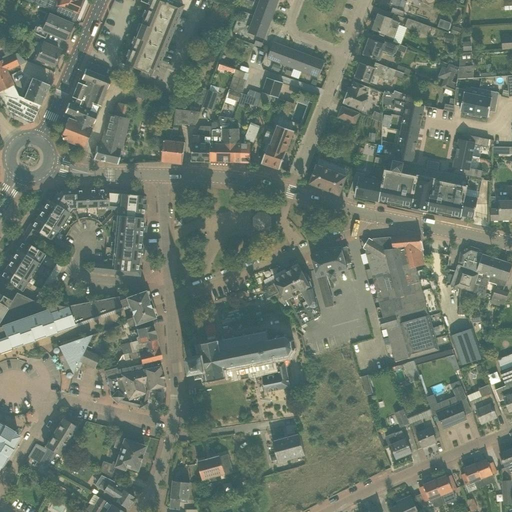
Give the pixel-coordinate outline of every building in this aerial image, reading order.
[(24,0),(56,13),(74,20),(81,1),(78,0),(24,0)] [(180,9),(181,10),(187,12),(191,0),(152,0),(150,5),(149,4),(146,11),(147,12),(145,18),(143,18),(141,25),(142,25),(139,31),(138,31),(135,38),(137,39),(134,45),(133,44),(130,51),(131,52),(129,58),(127,57),(124,64),(140,71),(138,76),(149,80),(150,77),(154,79),(158,68),(157,67),(159,62),(159,63),(163,54),(162,54),(164,49),(165,49),(170,36),(170,35),(172,31),(179,15),(178,14),(180,9)] [(277,5),(264,0),(260,0),(254,16),(271,22),(277,5)] [(404,12),(393,8),(391,12),(402,17),(404,12)] [(48,33),(65,40),(72,24),(46,13),(44,18),(45,22),(43,27),(38,25),(35,26),(32,32),(33,33),(45,38),(48,33)] [(237,19),(244,21),(246,15),(239,13),(237,19)] [(391,19),(379,14),(373,30),(386,34),(385,37),(394,40),(400,23),(391,20),(391,19)] [(264,39),(271,22),(254,16),(248,33),(264,39)] [(407,19),(404,27),(407,28),(434,37),(437,29),(407,19)] [(451,34),(460,36),(462,29),(453,26),(451,34)] [(36,58),(54,66),(59,53),(54,51),(55,48),(43,43),(45,38),(33,33),(30,40),(39,44),(39,42),(43,43),(36,58)] [(453,43),(454,36),(445,35),(445,42),(453,43)] [(502,50),(511,49),(511,36),(502,37),(502,50)] [(370,39),(367,45),(366,45),(363,54),(379,59),(380,59),(383,52),(395,57),(399,44),(384,38),(382,44),(370,39)] [(472,50),(472,41),(463,41),(464,51),(472,50)] [(291,49),(274,42),(268,59),(285,65),(291,49)] [(405,53),(407,47),(401,44),(399,50),(405,53)] [(0,91),(13,86),(12,83),(24,78),(20,71),(9,76),(6,71),(18,65),(11,48),(2,52),(5,58),(0,60),(0,91)] [(308,55),(291,49),(285,65),(302,71),(308,55)] [(461,52),(459,67),(466,66),(467,59),(473,58),(472,51),(461,52)] [(308,55),(302,71),(319,78),(325,62),(308,55)] [(354,76),(356,77),(356,78),(370,83),(370,82),(377,84),(380,77),(392,81),(397,70),(375,62),(375,63),(374,68),(361,63),(358,70),(357,70),(354,76)] [(225,70),(234,73),(236,68),(220,63),(218,70),(224,72),(225,70)] [(458,67),(449,64),(447,70),(451,71),(448,79),(446,78),(443,87),(455,92),(456,83),(452,82),(455,73),(457,73),(458,67)] [(397,70),(409,75),(411,70),(399,65),(397,70)] [(459,67),(457,76),(457,79),(474,78),(473,66),(466,66),(459,67)] [(68,103),(64,113),(69,115),(61,135),(60,135),(61,136),(62,139),(62,140),(63,140),(82,148),(83,148),(110,79),(85,69),(81,79),(83,80),(81,84),(78,83),(72,97),(72,98),(70,104),(68,103)] [(229,89),(242,94),(247,80),(233,76),(229,89)] [(31,78),(23,98),(40,106),(48,86),(31,78)] [(283,83),(268,78),(263,93),(278,98),(283,83)] [(350,88),(344,103),(363,111),(368,96),(367,94),(369,88),(354,82),(351,89),(350,88)] [(19,98),(13,86),(0,91),(0,97),(9,113),(29,124),(33,122),(40,106),(23,98),(19,98)] [(133,96),(146,100),(149,93),(136,88),(133,96)] [(479,88),(478,95),(474,116),(481,118),(481,115),(488,117),(491,106),(496,107),(499,93),(479,88)] [(198,104),(203,106),(208,90),(203,89),(198,104)] [(262,94),(250,89),(248,95),(248,96),(259,100),(262,94)] [(219,94),(218,93),(208,90),(203,106),(202,107),(213,110),(219,94)] [(227,98),(239,102),(241,94),(230,90),(227,98)] [(478,95),(464,92),(460,111),(467,112),(467,115),(474,116),(478,95)] [(422,120),(424,106),(395,100),(394,107),(406,110),(404,117),(422,120)] [(360,114),(342,107),(338,117),(356,124),(360,114)] [(183,164),(183,160),(185,142),(175,141),(176,132),(178,132),(179,124),(195,125),(200,112),(175,109),(173,129),(167,129),(166,140),(164,140),(162,162),(183,164)] [(127,118),(129,112),(123,110),(121,117),(109,114),(101,148),(96,147),(93,159),(117,164),(128,119),(127,118)] [(383,127),(389,128),(392,117),(385,115),(383,127)] [(419,134),(422,120),(404,117),(401,130),(419,134)] [(269,144),(262,164),(263,164),(279,169),(280,170),(286,152),(294,131),(278,125),(271,145),(269,144)] [(253,140),(253,136),(253,135),(251,135),(245,135),(244,143),(240,143),(240,129),(214,129),(211,130),(211,136),(192,135),(192,161),(250,163),(251,155),(255,155),(256,141),(253,140)] [(416,148),(419,134),(401,130),(399,144),(416,148)] [(488,147),(489,139),(462,134),(461,139),(459,139),(456,153),(472,156),(475,145),(488,147)] [(413,162),(416,148),(399,144),(397,151),(385,149),(384,156),(413,162)] [(470,168),(472,156),(456,153),(453,167),(455,168),(454,173),(481,179),(483,171),(470,168)] [(320,158),(318,164),(330,169),(333,163),(320,158)] [(317,165),(310,183),(310,184),(339,195),(346,176),(317,165)] [(346,175),(348,170),(341,167),(339,172),(346,175)] [(367,199),(371,179),(364,178),(365,174),(356,172),(354,180),(358,181),(355,196),(367,199)] [(462,216),(462,215),(466,196),(467,189),(384,172),(382,182),(383,182),(380,200),(388,201),(387,202),(388,202),(388,201),(395,203),(395,204),(396,204),(396,203),(403,204),(403,205),(404,205),(404,204),(412,206),(412,208),(428,211),(428,210),(437,211),(436,212),(437,212),(437,211),(444,213),(444,214),(445,214),(445,213),(452,214),(452,215),(453,216),(453,215),(462,216)] [(380,201),(380,200),(383,182),(382,182),(371,179),(367,199),(380,201)] [(97,190),(97,207),(107,206),(107,209),(112,209),(114,190),(108,190),(108,187),(102,188),(102,190),(97,190)] [(76,208),(87,207),(86,188),(80,188),(81,191),(75,191),(76,208)] [(91,188),(86,188),(87,207),(97,207),(97,190),(91,190),(91,188)] [(76,211),(76,208),(75,191),(75,189),(63,189),(63,192),(61,192),(72,211),(76,211)] [(116,215),(143,218),(143,210),(146,210),(146,204),(141,204),(142,196),(122,194),(122,191),(116,191),(114,209),(117,210),(116,215)] [(70,214),(72,211),(61,192),(60,194),(58,193),(52,202),(70,214)] [(474,218),(478,198),(466,196),(462,215),(474,218)] [(41,212),(37,219),(59,232),(70,214),(52,202),(48,200),(44,207),(41,205),(38,210),(41,212)] [(500,209),(491,209),(492,220),(509,220),(509,217),(511,216),(511,200),(500,201),(500,209)] [(272,217),(267,211),(259,211),(254,217),(253,224),(259,230),(266,230),(272,225),(272,217)] [(142,226),(143,218),(116,215),(114,237),(140,240),(141,232),(145,232),(145,226),(142,226)] [(53,242),(59,232),(37,219),(33,225),(30,224),(27,230),(33,233),(35,230),(39,233),(37,236),(52,245),(54,242),(53,242)] [(385,328),(386,327),(396,362),(409,358),(409,359),(439,350),(433,332),(445,328),(426,276),(423,250),(421,235),(421,234),(373,239),(372,241),(370,240),(366,248),(367,249),(366,251),(380,302),(384,319),(382,319),(385,328)] [(112,258),(138,261),(139,253),(143,254),(143,248),(140,247),(140,240),(114,237),(112,258)] [(21,243),(17,250),(39,264),(45,254),(21,239),(19,242),(21,243)] [(58,240),(54,246),(67,255),(71,248),(58,240)] [(352,263),(348,246),(342,248),(347,264),(352,263)] [(338,281),(335,272),(348,268),(347,264),(342,248),(342,247),(311,255),(318,277),(326,307),(334,305),(325,275),(330,273),(332,282),(338,281)] [(10,262),(6,269),(28,282),(39,264),(17,250),(13,257),(10,255),(7,260),(10,262)] [(487,287),(488,282),(496,258),(483,254),(483,253),(479,252),(478,254),(471,252),(465,255),(463,266),(458,264),(451,285),(460,288),(460,307),(465,307),(466,297),(470,298),(472,292),(473,292),(473,291),(476,292),(479,284),(487,287)] [(138,261),(112,258),(111,269),(110,269),(110,273),(128,275),(128,271),(133,272),(132,275),(139,276),(140,269),(138,269),(138,261)] [(511,266),(511,263),(496,258),(488,282),(504,287),(506,280),(507,280),(511,266)] [(63,266),(57,262),(35,298),(43,299),(63,266)] [(108,273),(109,265),(93,263),(92,271),(108,273)] [(302,326),(321,315),(313,288),(312,288),(309,282),(311,281),(306,272),(304,273),(299,266),(292,270),(292,269),(291,269),(292,271),(289,273),(288,271),(287,272),(288,272),(266,284),(263,292),(269,302),(274,299),(286,310),(292,307),(302,326)] [(0,274),(0,277),(22,291),(28,282),(6,269),(2,275),(0,274)] [(504,308),(509,292),(495,288),(491,301),(492,301),(491,304),(504,308)] [(126,319),(129,326),(154,317),(150,306),(145,291),(131,296),(131,294),(79,304),(85,320),(129,305),(132,313),(133,317),(126,319)] [(0,467),(1,466),(7,456),(8,457),(8,456),(7,456),(11,449),(12,450),(13,449),(12,448),(19,436),(14,433),(14,432),(13,433),(8,430),(4,427),(5,426),(4,426),(3,427),(0,424),(0,350),(10,347),(0,317),(0,304),(5,297),(0,293),(0,467)] [(74,324),(85,320),(79,304),(64,306),(48,304),(46,307),(20,294),(15,303),(5,297),(0,304),(0,317),(10,347),(10,348),(11,348),(10,347),(22,343),(22,344),(23,344),(22,343),(32,339),(33,340),(33,339),(44,335),(45,336),(45,335),(55,331),(55,332),(56,332),(56,331),(62,329),(63,329),(73,325),(74,325),(74,324)] [(473,318),(475,331),(483,329),(482,317),(473,318)] [(131,352),(142,350),(141,345),(145,344),(145,342),(156,339),(153,325),(134,330),(137,341),(129,343),(131,352)] [(451,335),(461,365),(482,358),(471,328),(451,335)] [(218,339),(217,339),(202,342),(202,340),(200,341),(200,342),(197,343),(197,341),(195,342),(197,350),(195,350),(195,349),(193,348),(189,349),(188,351),(189,356),(187,357),(189,365),(190,374),(196,373),(197,379),(202,378),(204,385),(205,385),(205,383),(208,383),(208,384),(210,384),(210,382),(225,379),(225,381),(227,380),(227,379),(230,378),(230,379),(232,379),(232,376),(240,374),(241,376),(243,376),(242,374),(251,372),(251,374),(253,374),(253,372),(261,370),(261,372),(262,372),(264,378),(263,378),(266,392),(291,387),(285,360),(283,360),(284,359),(283,357),(288,356),(290,358),(291,357),(290,354),(293,350),(295,350),(296,348),(293,347),(292,342),(294,341),(293,339),(291,340),(287,337),(287,334),(285,333),(284,336),(279,337),(279,335),(277,335),(277,336),(276,337),(276,338),(269,339),(267,332),(268,330),(267,329),(266,331),(256,333),(255,331),(254,331),(254,333),(245,335),(245,333),(243,333),(244,335),(235,337),(235,335),(233,335),(233,337),(224,339),(224,336),(222,336),(222,338),(221,338),(219,339),(219,337),(217,337),(218,339)] [(72,376),(76,368),(79,361),(85,349),(92,335),(55,348),(54,348),(53,349),(53,350),(53,352),(54,353),(55,353),(56,354),(62,362),(66,375),(66,376),(67,377),(68,378),(69,379),(70,378),(71,378),(72,376)] [(161,359),(156,339),(145,342),(145,344),(141,345),(142,350),(131,352),(127,353),(129,359),(140,357),(141,363),(160,359),(161,359)] [(94,368),(100,356),(85,349),(81,357),(79,361),(94,368)] [(501,371),(511,366),(511,353),(496,360),(501,371)] [(447,357),(448,362),(452,364),(457,363),(454,355),(447,357)] [(142,364),(139,365),(145,390),(166,386),(160,359),(141,363),(141,364),(142,364)] [(139,408),(140,404),(143,395),(145,394),(146,394),(145,390),(139,365),(117,369),(117,368),(104,371),(106,378),(107,378),(110,389),(112,396),(111,397),(114,400),(117,403),(118,402),(139,407),(139,408)] [(511,366),(501,371),(507,386),(496,391),(500,401),(505,399),(510,412),(511,410),(511,366)] [(488,374),(492,384),(501,381),(497,371),(488,374)] [(368,375),(362,377),(367,395),(373,394),(368,375)] [(467,398),(460,381),(450,385),(455,396),(458,402),(467,398)] [(492,392),(489,384),(478,389),(483,399),(471,404),(474,412),(477,411),(482,423),(497,417),(492,405),(496,403),(492,392)] [(460,403),(459,404),(437,412),(444,428),(467,419),(460,403)] [(394,413),(400,427),(410,423),(403,409),(394,413)] [(45,447),(57,454),(59,455),(65,458),(68,454),(66,453),(70,446),(68,445),(75,434),(76,435),(78,431),(75,429),(79,423),(79,422),(66,419),(66,418),(65,416),(64,415),(63,415),(62,415),(61,416),(60,416),(59,418),(59,419),(60,420),(61,421),(45,447)] [(436,426),(432,416),(431,415),(421,420),(425,429),(417,433),(423,448),(437,442),(431,428),(436,426)] [(395,433),(395,434),(386,437),(389,447),(392,446),(397,458),(412,452),(406,439),(405,439),(402,430),(395,433)] [(306,454),(300,435),(300,434),(273,441),(279,462),(306,454)] [(121,449),(117,460),(115,466),(124,469),(125,466),(136,470),(145,446),(124,439),(124,440),(117,437),(114,447),(121,449)] [(28,457),(47,469),(57,454),(45,447),(45,448),(36,444),(28,457)] [(511,473),(511,448),(500,454),(506,467),(509,474),(511,473)] [(233,471),(228,454),(198,462),(203,480),(213,477),(218,475),(233,471)] [(497,472),(493,462),(489,464),(487,459),(476,464),(481,479),(497,472)] [(115,467),(102,463),(99,474),(106,477),(110,479),(115,467)] [(481,479),(476,464),(464,468),(466,473),(462,474),(466,485),(474,481),(477,489),(484,486),(481,479)] [(188,502),(190,483),(188,482),(188,476),(180,475),(179,481),(173,481),(171,508),(179,509),(180,501),(188,502)] [(457,488),(451,475),(447,476),(435,480),(444,504),(456,499),(452,490),(457,488)] [(114,481),(110,479),(106,477),(101,486),(107,490),(106,492),(115,498),(114,500),(127,509),(135,497),(121,489),(112,483),(114,481)] [(444,504),(435,480),(424,485),(424,486),(420,487),(425,501),(430,500),(436,508),(444,504)] [(511,499),(511,487),(504,488),(503,488),(504,506),(511,505),(511,499)] [(403,503),(390,509),(391,511),(421,511),(420,511),(417,511),(411,496),(402,500),(403,503)] [(122,511),(100,497),(95,505),(105,511),(122,511)] [(471,511),(478,509),(473,497),(467,500),(471,511)]
